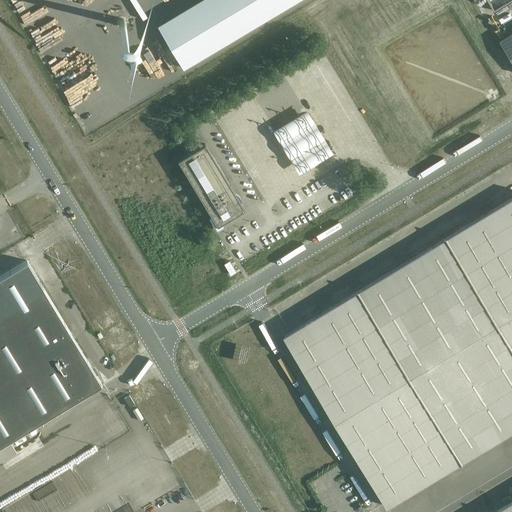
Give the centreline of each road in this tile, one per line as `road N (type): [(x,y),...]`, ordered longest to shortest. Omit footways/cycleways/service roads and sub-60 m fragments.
road 1 (unclassified): [(152,342),(511,125)]
road 2 (unclassified): [(152,342),(0,91)]
road 3 (unknown): [(152,342),(57,437),(0,469)]
road 4 (unclassified): [(253,511),(152,342)]
road 5 (unknown): [(202,427),(67,511)]
